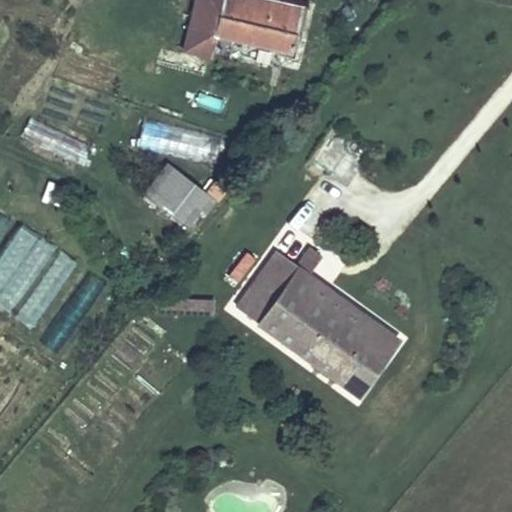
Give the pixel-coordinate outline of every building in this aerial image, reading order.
[(199,0),(187,51),(210,56),(215,36),(290,54),(300,10),(260,0),(199,0)] [(28,116),(19,137),(82,166),(92,146),(28,116)] [(214,165),(220,136),(141,118),(134,147),(214,165)] [(145,195),(187,229),(202,211),(206,214),(216,202),(170,165),(145,195)] [(244,249),(225,274),(236,282),(255,258),(244,249)] [(258,321),(338,380),(371,337),(315,295),(323,285),(309,275),(322,257),(312,249),(298,268),(258,321)] [(258,321),(298,268),(279,254),(240,307),(258,321)] [(371,337),(338,380),(357,394),(397,340),(323,285),(315,295),(371,337)]
